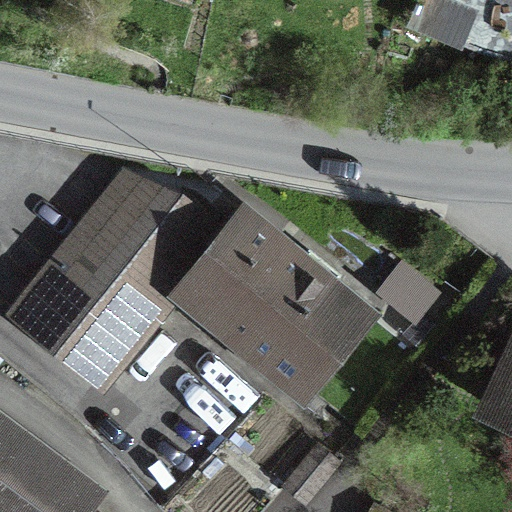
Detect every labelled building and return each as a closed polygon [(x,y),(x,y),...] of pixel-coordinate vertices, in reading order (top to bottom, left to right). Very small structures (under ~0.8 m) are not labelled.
[(440,0),(417,0),(410,12),(414,13),(409,24),(460,46),(474,15),(440,0)] [(23,317),(97,381),(220,234),(179,200),(135,182),(23,317)] [(306,386),(363,315),(243,220),(177,302),(234,347),(243,336),(306,386)] [(511,371),(497,405),(511,411),(511,371)] [(0,511),(85,511),(99,493),(0,420),(0,511)] [(285,483),(307,502),(340,464),(318,444),(285,483)]
